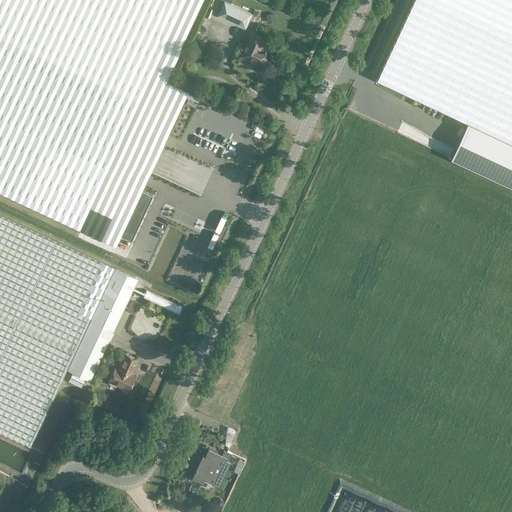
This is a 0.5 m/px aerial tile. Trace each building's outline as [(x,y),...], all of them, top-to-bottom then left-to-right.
[(166,80),(194,20),(203,0),(0,0),(0,191),(116,245),(119,237),(120,236),(112,232),(133,186),(141,190),(144,184),(167,134),(188,90),(166,80)] [(252,13),(230,3),(231,0),(224,0),(219,13),(234,21),(233,22),(245,28),(252,13)] [(511,0),(414,0),(378,79),(468,121),(465,128),(456,148),(455,149),(452,157),(452,158),(511,185),(511,0)] [(266,37),(253,31),(242,55),(255,61),(253,65),(253,67),(253,68),(255,70),(256,71),(258,71),(260,70),(261,68),(263,65),(264,65),(270,52),(258,46),(259,43),(261,44),(264,37),(266,38),(266,37)] [(147,205),(152,195),(141,190),(133,186),(112,232),(120,236),(131,241),(146,209),(145,209),(146,205),(147,205)] [(0,432),(30,447),(67,369),(114,267),(2,214),(0,213),(0,432)] [(67,369),(73,372),(69,380),(81,386),(85,377),(90,380),(138,278),(114,267),(67,369)] [(135,375),(131,373),(138,359),(124,353),(118,367),(115,366),(108,381),(121,386),(122,388),(125,390),(127,389),(128,390),(135,375)] [(232,453),(227,451),(224,450),(221,458),(217,456),(218,453),(210,450),(206,458),(204,457),(197,470),(196,471),(197,472),(194,478),(203,482),(205,477),(210,479),(209,481),(219,486),(230,462),(228,462),(232,453)]
